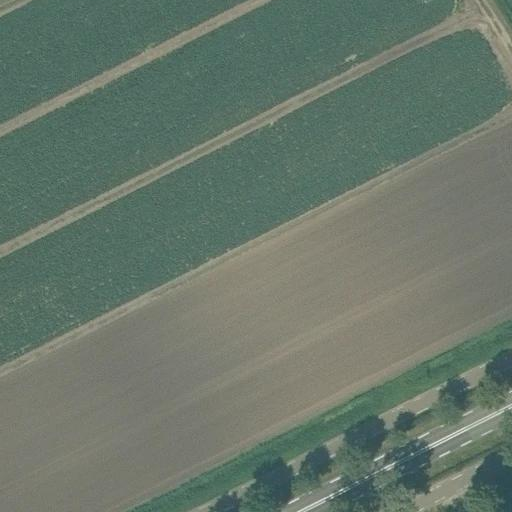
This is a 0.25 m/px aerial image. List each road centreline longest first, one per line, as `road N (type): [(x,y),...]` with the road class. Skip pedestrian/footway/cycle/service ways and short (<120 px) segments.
road 1 (unclassified): [(208,511),(511,360)]
road 2 (primary): [(299,511),(511,405)]
road 3 (unclassified): [(402,511),(511,456)]
